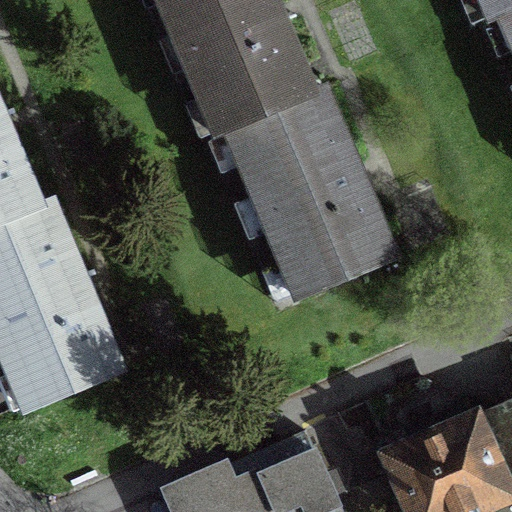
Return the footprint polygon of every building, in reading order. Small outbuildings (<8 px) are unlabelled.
[(267,0),(156,0),(214,139),(320,95),(319,93),(308,97),(267,0)] [(511,0),(475,0),(486,24),(511,13),(511,0)] [(511,54),(511,13),(486,24),(487,27),(498,22),(511,54)] [(295,301),(390,262),(320,95),(214,139),(215,140),(226,136),(295,301)] [(46,206),(35,210),(0,124),(0,226),(47,207),(46,206)] [(0,359),(23,414),(117,374),(47,207),(0,226),(0,359)] [(511,406),(471,425),(463,408),(432,421),(432,423),(413,432),(419,447),(387,461),(409,511),(474,511),(511,495),(511,406)] [(336,511),(312,455),(229,490),(221,472),(165,496),(172,511),(336,511)]
